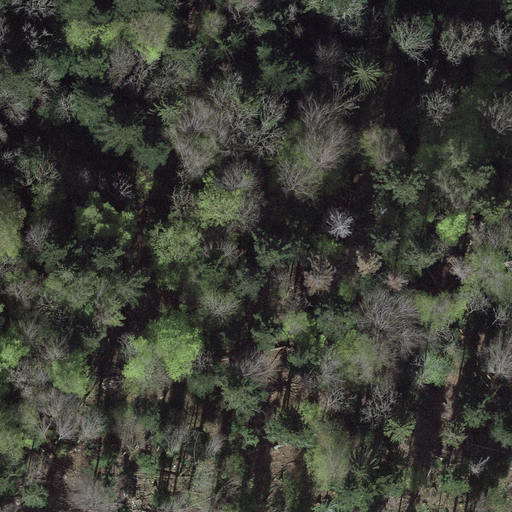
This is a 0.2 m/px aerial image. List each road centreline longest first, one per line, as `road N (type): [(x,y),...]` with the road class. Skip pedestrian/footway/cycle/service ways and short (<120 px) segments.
road 1 (track): [(0,128),(50,164),(82,175),(75,64),(61,0)]
road 2 (track): [(392,0),(511,46)]
